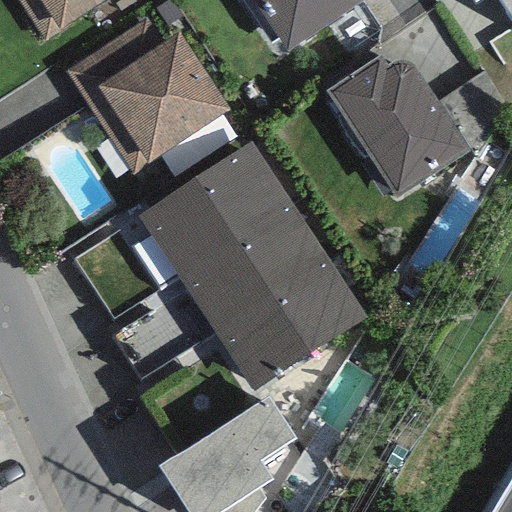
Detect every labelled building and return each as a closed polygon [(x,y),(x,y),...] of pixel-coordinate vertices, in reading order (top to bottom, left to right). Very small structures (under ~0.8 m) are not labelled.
[(14,0),(44,44),(56,36),(58,39),(117,0),(14,0)] [(246,0),(285,61),(370,3),(368,0),(246,0)] [(143,24),(65,76),(132,177),(144,169),(146,172),(229,118),(176,39),(160,50),(143,24)] [(396,207),(468,159),(415,77),(413,72),(408,69),(404,67),(400,67),(394,68),(389,71),(387,72),(385,73),(379,63),(325,99),(396,207)] [(511,116),(484,74),(441,102),(473,151),(511,125),(511,116)] [(138,225),(174,282),(288,205),(251,151),(138,225)] [(326,263),(288,205),(174,282),(213,339),(326,263)] [(365,324),(326,263),(213,339),(252,398),(365,324)] [(292,444),(266,406),(158,477),(181,511),(236,511),(275,485),(260,466),(292,444)]
